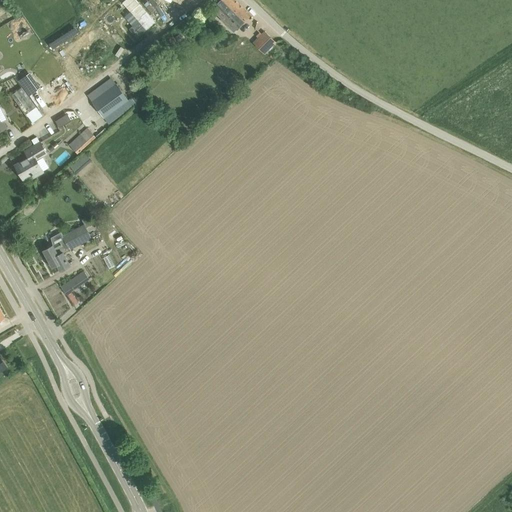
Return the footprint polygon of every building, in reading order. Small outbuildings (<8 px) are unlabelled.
[(123,0),(122,1),(129,10),(122,16),(138,35),(155,22),(138,0),(123,0)] [(222,20),(234,31),(250,15),(235,0),(220,0),(216,4),(227,15),(222,20)] [(9,9),(0,14),(0,23),(13,16),(9,9)] [(265,31),(253,43),(265,54),(276,43),(265,31)] [(186,38),(181,33),(175,38),(180,43),(186,38)] [(234,75),(228,81),(235,88),(241,82),(234,75)] [(103,92),(92,101),(104,118),(128,100),(115,83),(103,92)] [(22,87),(11,94),(28,117),(41,107),(39,105),(36,107),(22,87)] [(71,143),(79,152),(95,137),(87,129),(71,143)] [(40,142),(37,136),(31,140),(35,145),(40,142)] [(29,157),(15,165),(23,180),(32,175),(34,177),(44,171),(37,159),(47,154),(40,142),(35,145),(25,151),(29,157)] [(75,169),(90,158),(87,154),(71,164),(75,169)] [(102,205),(97,210),(101,215),(107,210),(102,205)] [(89,216),(82,220),(84,225),(86,227),(92,224),(89,216)] [(63,236),(70,249),(91,238),(86,227),(84,225),(63,236)] [(53,245),(43,250),(44,252),(53,268),(57,265),(60,270),(70,265),(64,252),(70,249),(63,236),(62,232),(51,238),(53,245)] [(84,272),(61,287),(67,294),(89,279),(84,272)]
